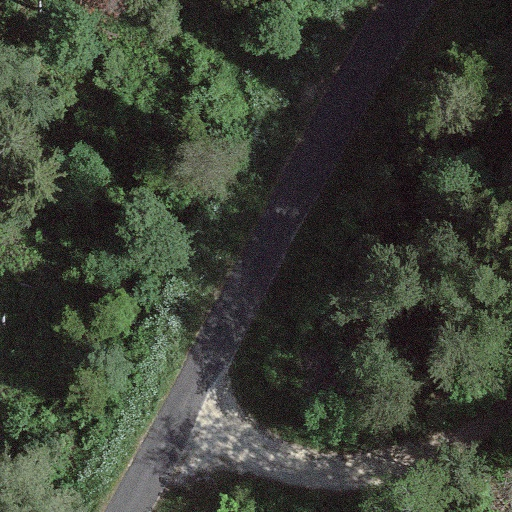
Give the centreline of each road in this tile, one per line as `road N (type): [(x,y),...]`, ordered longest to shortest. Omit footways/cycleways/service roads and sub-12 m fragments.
road 1 (tertiary): [(131,511),(339,134),(425,0)]
road 2 (track): [(511,416),(429,471),(324,478),(185,411)]
